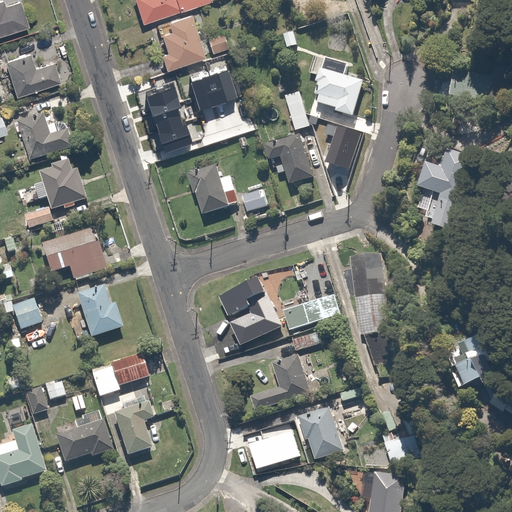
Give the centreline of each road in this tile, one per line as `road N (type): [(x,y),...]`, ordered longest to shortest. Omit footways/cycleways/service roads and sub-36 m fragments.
road 1 (residential): [(402,78),(344,225),(168,274)]
road 2 (residential): [(168,274),(78,0)]
road 3 (residential): [(146,511),(191,496),(216,448),(168,274)]
